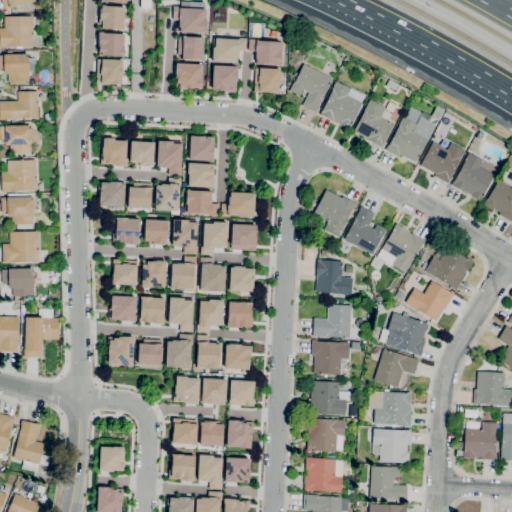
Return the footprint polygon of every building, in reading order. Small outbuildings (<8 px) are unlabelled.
[(4,9),(1,0),(34,0),(35,1),(4,9)] [(175,5),(207,6),(206,32),(183,32),(184,18),(174,18),(175,5)] [(103,7),(123,7),(123,28),(102,26),(103,7)] [(0,48),(0,28),(5,28),(4,17),(32,16),(33,45),(8,47),(8,48),(0,48)] [(101,33),(122,34),(122,54),(101,54),(101,33)] [(182,36),(203,37),(202,57),(181,56),(182,36)] [(247,38),(214,37),(213,60),(235,61),(236,50),(247,50),(247,38)] [(254,37),(286,38),(285,65),(262,64),(263,50),(254,50),(254,37)] [(8,81),(7,74),(4,74),(4,69),(0,69),(0,55),(7,55),(7,49),(12,49),(12,53),(28,53),(29,81),(8,81)] [(102,60),(123,61),(122,82),(101,81),(102,60)] [(315,114),(313,113),(313,112),(302,106),(308,93),(307,93),(307,92),(303,90),(300,96),(289,90),(292,84),(293,84),(303,64),(332,79),(323,97),(318,107),(319,107),(315,114)] [(179,65),(200,66),(199,86),(178,85),(179,65)] [(215,66),(236,67),(235,87),(214,87),(215,66)] [(258,71),(279,72),(278,92),(257,91),(258,71)] [(395,91),(386,86),(389,79),(398,84),(395,91)] [(349,129),(339,124),(340,123),(334,120),(333,121),(319,114),(336,82),(350,89),(350,88),(365,95),(361,102),(351,124),(352,124),(349,129)] [(0,120),(0,100),(17,100),(17,91),(37,91),(38,118),(5,119),(5,120),(0,120)] [(381,147),(366,139),(366,138),(353,132),(358,123),(356,123),(363,110),(364,111),(370,100),(385,108),(380,118),(393,125),(381,147)] [(439,121),(431,116),(437,105),(445,110),(439,121)] [(415,163),(399,154),(398,157),(385,150),(387,147),(399,125),(398,125),(403,117),(416,125),(420,117),(435,125),(415,163)] [(10,153),(9,145),(5,145),(4,142),(0,142),(0,126),(4,126),(4,125),(31,125),(31,144),(30,144),(30,152),(10,153)] [(190,136),(212,137),(211,160),(189,160),(190,136)] [(103,138),(125,139),(124,162),(102,161),(103,138)] [(160,140),(183,141),(182,173),(170,172),(170,167),(159,167),(160,140)] [(131,141),(153,142),(152,165),(130,164),(131,141)] [(447,183),(434,176),(435,174),(419,165),(432,141),(447,149),(451,143),(464,150),(449,179),(450,179),(447,183)] [(479,201),(470,196),(470,195),(464,191),(463,193),(451,185),(464,162),(464,161),(469,153),(483,161),(479,167),(494,176),(479,201)] [(1,192),(1,172),(7,172),(7,160),(35,159),(36,190),(11,190),(11,192),(1,192)] [(190,163),(211,164),(211,187),(189,186),(190,163)] [(180,180),(180,211),(156,211),(157,186),(170,186),(170,180),(180,180)] [(511,220),(511,222),(498,215),(500,212),(493,208),(491,211),(482,205),(486,198),(487,199),(498,180),(511,187),(511,220)] [(102,182),(123,183),(123,206),(101,206),(102,182)] [(130,184),(151,184),(151,207),(129,207),(130,184)] [(338,235),(324,228),(328,221),(313,213),(326,189),(341,198),(342,196),(356,203),(353,208),(338,235)] [(187,191),(209,191),(208,215),(187,214),(187,191)] [(222,216),(255,217),(256,195),(230,194),(230,204),(223,204),(222,216)] [(16,229),(16,224),(12,224),(11,216),(7,217),(7,213),(1,213),(0,197),(33,196),(33,216),(32,216),(33,224),(33,228),(32,228),(16,229)] [(372,254),(343,239),(360,209),(359,209),(361,206),(374,213),(368,226),(374,229),(376,224),(386,229),(382,237),(381,237),(372,254)] [(115,220),(137,220),(136,243),(115,243),(115,220)] [(147,220),(168,221),(167,244),(146,243),(147,220)] [(177,221),(199,222),(198,254),(186,254),(187,248),(176,248),(177,221)] [(227,222),(204,221),(202,253),(212,254),(213,247),(226,248),(227,222)] [(403,273),(391,266),(392,266),(376,256),(393,229),(392,229),(396,223),(405,229),(405,230),(411,234),(412,233),(424,241),(421,247),(420,247),(405,272),(404,272),(403,273)] [(233,225),(255,225),(254,248),(233,248),(233,225)] [(2,263),(2,244),(9,243),(9,232),(37,231),(38,261),(12,262),(12,263),(2,263)] [(456,291),(451,288),(452,287),(424,270),(432,257),(439,261),(447,246),(473,261),(467,272),(465,271),(462,277),(463,278),(456,291)] [(196,258),(196,289),(172,288),(173,263),(185,264),(185,257),(196,258)] [(201,258),(200,289),(214,289),(222,290),(223,266),(213,265),(214,258),(201,258)] [(350,295),(337,294),(337,293),(315,291),(316,277),(315,277),(317,259),(342,261),(341,277),(352,277),(350,295)] [(144,260),(166,261),(165,284),(143,283),(144,260)] [(115,261),(136,261),(136,284),(114,284),(115,261)] [(233,267),(254,268),(254,291),(232,291),(233,267)] [(12,296),(12,288),(8,288),(8,283),(1,283),(1,269),(8,269),(32,268),(33,295),(12,296)] [(435,321),(405,302),(414,288),(423,294),(431,280),(450,292),(450,291),(454,294),(444,309),(443,309),(435,321)] [(401,301),(394,296),(398,290),(405,294),(401,301)] [(112,296),(133,296),(133,320),(111,319),(112,296)] [(141,296),(163,297),(162,320),(140,319),(141,296)] [(224,299),(201,298),(200,330),(210,330),(210,324),(223,324),(224,299)] [(171,299),(194,300),(193,332),(181,332),(181,326),(170,326),(171,299)] [(228,302),(249,302),(249,326),(227,325),(228,302)] [(377,311),(376,304),(385,303),(385,310),(377,311)] [(349,337),(330,336),(329,337),(312,336),(313,318),(327,319),(327,304),(351,305),(349,337)] [(42,357),(24,357),(25,317),(38,317),(38,308),(52,309),(52,317),(56,317),(56,318),(59,318),(58,340),(42,339),(41,350),(42,350),(42,357)] [(420,356),(414,354),(414,353),(394,347),(385,344),(385,343),(378,341),(382,328),(387,330),(392,312),(402,315),(403,312),(408,314),(407,317),(427,323),(422,341),(424,342),(420,356)] [(17,352),(0,351),(0,316),(18,317),(17,352)] [(511,368),(499,360),(508,345),(497,339),(505,325),(508,327),(508,328),(511,330),(511,368)] [(193,336),(193,367),(169,367),(170,342),(182,342),(182,336),(193,336)] [(197,336),(196,367),(209,367),(218,367),(219,344),(209,343),(209,336),(197,336)] [(110,339),(132,340),(131,363),(110,363),(110,339)] [(339,375),(313,373),(314,356),(311,355),(311,340),(316,340),(316,341),(338,342),(348,342),(348,347),(358,348),(357,356),(348,355),(348,358),(340,358),(339,375)] [(139,341),(161,342),(160,365),(138,365),(139,341)] [(228,343),(250,344),(249,367),(228,366),(228,343)] [(397,387),(373,379),(383,348),(418,360),(413,374),(402,371),(397,387)] [(509,405),(500,405),(479,404),(472,404),(473,389),(476,389),(477,371),(503,372),(503,389),(510,390),(509,405)] [(176,378),(198,379),(197,402),(176,402),(176,378)] [(205,379),(226,380),(226,403),(204,402),(205,379)] [(344,415),(336,415),(336,413),(308,412),(308,398),(311,398),(311,380),(339,381),(338,391),(350,392),(349,400),(345,400),(344,415)] [(232,381),(254,381),(253,405),(231,404),(232,381)] [(410,426),(404,426),(404,425),(373,424),(374,409),(368,408),(369,391),(382,391),(382,392),(407,392),(411,392),(411,404),(409,404),(409,411),(410,411),(410,426)] [(356,415),(348,415),(349,405),(356,405),(356,415)] [(5,452),(0,450),(0,413),(14,417),(12,427),(11,427),(5,452)] [(511,460),(500,460),(501,443),(503,413),(511,413),(511,460)] [(335,451),(312,450),(312,452),(306,451),(307,440),(308,440),(308,433),(307,433),(308,418),(344,420),(344,435),(343,435),(342,450),(335,450),(335,451)] [(173,419),(195,419),(194,442),(173,442),(173,419)] [(36,472),(21,468),(23,460),(13,458),(17,442),(12,440),(16,425),(20,426),(21,425),(20,424),(21,420),(39,424),(35,441),(44,443),(41,454),(50,456),(47,466),(38,464),(36,472)] [(200,421),(222,422),(221,445),(200,445),(200,421)] [(228,422),(250,422),(249,446),(228,445),(228,422)] [(496,460),(481,459),(481,457),(474,456),(474,459),(463,458),(463,452),(465,428),(481,429),(482,422),(497,423),(496,454),(496,460)] [(408,463),(402,463),(379,461),(379,455),(371,455),(373,428),(404,430),(410,430),(409,445),(406,445),(406,452),(409,452),(408,463)] [(99,446),(120,447),(120,470),(98,469),(99,446)] [(199,454),(221,455),(220,487),(209,487),(209,481),(198,481),(199,454)] [(172,456),(193,456),(193,480),(171,479),(172,456)] [(341,492),(312,490),(312,491),(303,491),(304,476),(307,476),(307,469),(305,469),(305,457),(312,457),(312,458),(334,459),(334,460),(342,460),(341,492)] [(229,459),(250,459),(250,483),(228,482),(229,459)] [(406,501),(369,498),(371,466),(390,467),(390,466),(400,467),(399,478),(393,478),(392,484),(407,485),(406,501)] [(96,511),(97,490),(118,490),(118,511),(96,511)] [(7,511),(15,493),(39,503),(35,511),(7,511)] [(219,493),(218,511),(195,511),(195,499),(208,499),(208,493),(219,493)] [(340,511),(315,511),(302,510),(303,495),(319,495),(319,496),(341,497),(340,511)] [(168,511),(169,497),(190,498),(190,511),(168,511)] [(224,511),(224,502),(246,503),(245,511),(224,511)] [(402,511),(403,505),(367,503),(366,511),(402,511)]
